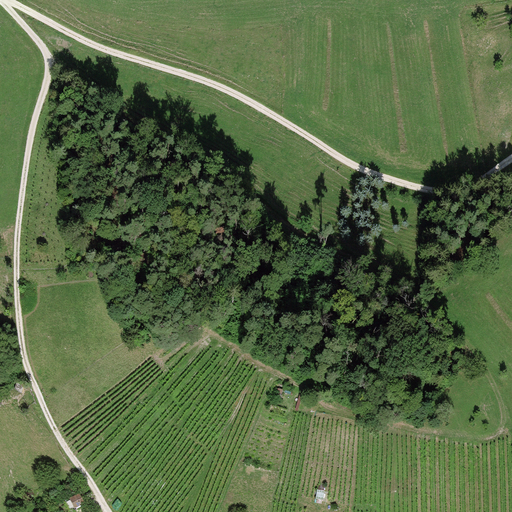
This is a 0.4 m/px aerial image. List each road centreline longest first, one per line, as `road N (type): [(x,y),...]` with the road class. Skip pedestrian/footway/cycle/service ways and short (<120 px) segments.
road 1 (track): [(49,58),(462,340),(501,415),(490,437),(387,426),(304,406)]
road 2 (track): [(511,156),(466,188),(412,187),(342,160),(226,90),(79,42),(5,0)]
road 3 (track): [(5,0),(49,58),(15,219),(18,338),(50,426),(107,511)]
